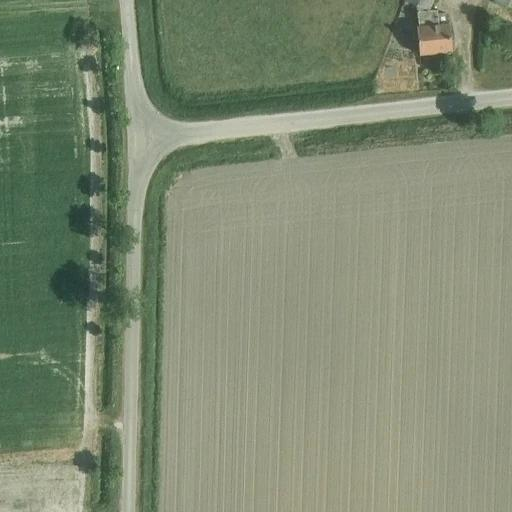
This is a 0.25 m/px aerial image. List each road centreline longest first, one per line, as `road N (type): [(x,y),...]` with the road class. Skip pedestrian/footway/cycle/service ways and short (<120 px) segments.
road 1 (unclassified): [(138,140),(511,102)]
road 2 (unclassified): [(126,511),(138,140)]
road 3 (unclassified): [(138,140),(125,0)]
